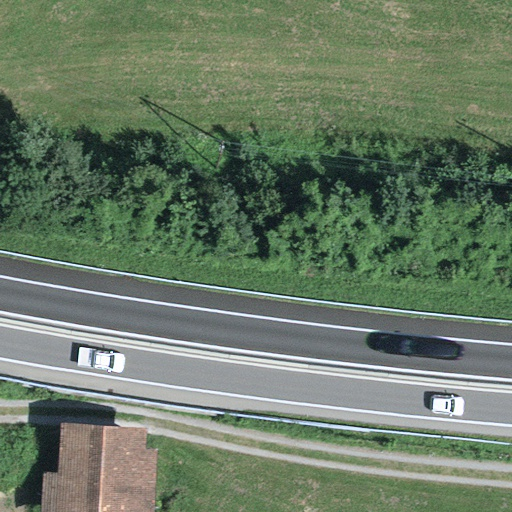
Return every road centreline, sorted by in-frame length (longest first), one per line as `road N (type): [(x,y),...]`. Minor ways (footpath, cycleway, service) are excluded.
road 1 (track): [(0,411),(131,416),(328,458),(511,473)]
road 2 (primary): [(511,366),(0,297)]
road 3 (primary): [(0,343),(511,409)]
